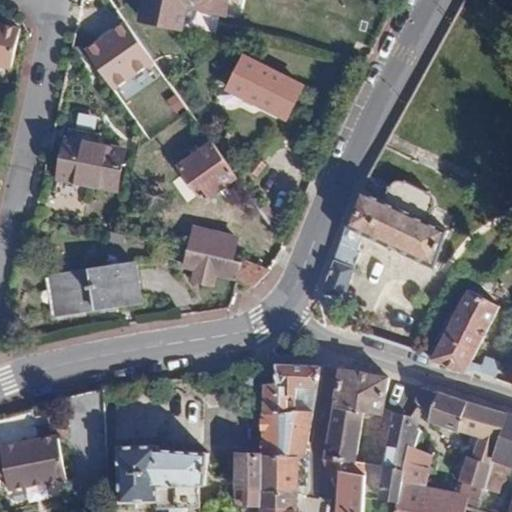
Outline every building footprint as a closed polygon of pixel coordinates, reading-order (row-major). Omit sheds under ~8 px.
[(200,0),(198,9),(225,14),(228,0),(144,0),(140,21),(180,30),(185,7),(186,0),(200,0)] [(186,0),(185,7),(198,9),(200,0),(186,0)] [(0,65),(10,68),(20,29),(0,24),(0,65)] [(287,121),(304,86),(245,57),(227,91),(287,121)] [(118,191),(125,152),(68,140),(60,179),(118,191)] [(235,175),(212,144),(200,152),(197,147),(187,154),(191,159),(179,168),(203,202),(237,178),(235,175)] [(267,166),(262,162),(257,158),(247,172),(257,179),(267,166)] [(244,168),(235,175),(237,178),(259,210),(265,206),(269,204),(247,172),(244,168)] [(334,324),(334,325),(356,268),(353,267),(359,252),(357,252),(362,239),(364,235),(381,243),(434,268),(447,235),(425,225),(434,207),(435,203),(433,201),(432,198),(416,190),(400,182),(397,182),(394,183),(391,185),(382,204),(359,193),(354,204),(323,288),(334,324)] [(265,206),(259,210),(269,224),(275,220),(265,206)] [(194,229),(189,249),(233,261),(238,240),(194,229)] [(186,264),(236,279),(242,263),(233,261),(189,249),(186,264)] [(236,279),(254,287),(269,271),(243,262),(242,263),(236,279)] [(61,276),(68,315),(143,303),(137,264),(61,276)] [(57,317),(68,315),(61,276),(51,278),(57,317)] [(466,369),(470,362),(500,308),(469,291),(451,322),(446,319),(435,340),(439,344),(431,358),(430,360),(464,373),(466,369)] [(511,384),(511,366),(484,357),(480,366),(478,373),(511,384)] [(478,373),(480,366),(470,362),(466,369),(478,373)] [(322,369),(277,366),(277,383),(264,386),(264,412),(293,413),(298,388),(318,389),(322,369)] [(383,416),(384,408),(389,379),(341,370),(334,407),(364,412),(383,416)] [(72,490),(108,485),(104,388),(67,398),(72,490)] [(313,413),(318,389),(298,388),(293,413),(313,413)] [(416,399),(415,401),(431,417),(430,421),(461,432),(479,438),(472,457),(468,456),(459,480),(468,483),(486,489),(508,415),(420,388),(416,399)] [(29,407),(1,414),(3,423),(31,416),(29,407)] [(355,461),(364,412),(334,407),(325,459),(330,478),(340,477),(340,471),(342,458),(355,461)] [(293,413),(264,412),(262,454),(297,457),(305,457),(313,413),(293,413)] [(0,447),(0,448),(0,447),(0,475),(7,472),(10,490),(67,477),(57,434),(36,438),(31,416),(3,423),(1,414),(0,414),(0,447)] [(511,511),(511,416),(508,415),(486,489),(478,511),(511,511)] [(404,423),(396,418),(386,467),(380,499),(399,503),(400,495),(403,481),(405,471),(414,448),(420,432),(404,423)] [(121,443),(121,485),(122,501),(158,501),(159,508),(171,508),(171,511),(183,511),(188,511),(187,506),(199,506),(198,486),(206,486),(209,453),(158,447),(158,443),(121,443)] [(433,456),(414,448),(405,471),(403,481),(426,486),(433,456)] [(236,453),(235,488),(261,490),(262,454),(236,453)] [(297,457),(262,454),(261,490),(297,491),(297,457)] [(368,463),(355,461),(342,458),(340,471),(366,476),(368,463)] [(340,471),(340,477),(337,511),(362,511),(366,476),(340,471)] [(403,481),(400,495),(423,500),(426,486),(403,481)] [(478,511),(486,489),(468,483),(465,494),(469,495),(466,508),(477,511),(478,511)] [(261,490),(259,508),(296,509),(297,491),(261,490)] [(400,495),(399,503),(396,511),(465,511),(466,508),(423,500),(400,495)]
